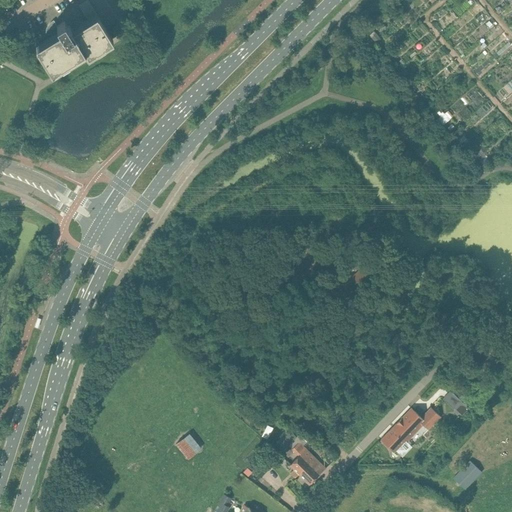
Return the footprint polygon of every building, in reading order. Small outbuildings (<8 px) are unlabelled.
[(86,0),(78,6),(81,11),(91,5),(87,0),(86,0)] [(109,7),(112,12),(122,5),(119,0),(109,7)] [(401,12),(406,8),(401,3),(397,7),(401,12)] [(94,9),(91,5),(81,11),(84,15),(94,9)] [(112,12),(115,17),(125,10),(122,5),(112,12)] [(84,15),(87,20),(88,21),(97,15),(94,9),(84,15)] [(125,10),(115,17),(118,21),(128,15),(125,10)] [(88,21),(87,20),(72,29),(69,25),(68,26),(64,21),(49,30),(52,35),(35,45),(52,72),(84,52),(88,57),(113,41),(97,15),(88,21)] [(380,39),(375,33),(370,37),(375,43),(380,39)] [(391,61),(395,57),(391,52),(386,56),(391,61)] [(446,112),(437,119),(442,125),(450,118),(446,112)] [(477,164),(481,161),(476,154),(472,158),(477,164)] [(376,244),(371,247),(376,254),(380,252),(376,244)] [(330,288),(327,291),(340,305),(348,297),(347,296),(358,286),(358,287),(375,271),(362,257),(356,263),(362,269),(351,279),(352,279),(348,283),(337,284),(336,283),(333,285),(330,286),(330,288)] [(452,391),(443,399),(445,401),(454,410),(455,408),(462,401),(453,392),(452,391)] [(421,417),(411,408),(380,440),(394,452),(404,441),(406,442),(422,425),(427,429),(440,417),(431,408),(421,417)] [(275,444),(283,451),(296,438),(289,430),(275,444)] [(304,430),(299,435),(307,442),(309,440),(310,439),(312,437),(304,430)] [(201,448),(189,434),(176,445),(188,459),(201,448)] [(293,462),(290,465),(294,470),(291,473),(295,477),(296,477),(299,474),(309,485),(325,469),(314,458),(302,446),(298,442),(292,449),(299,456),(293,462)] [(481,472),(470,461),(453,479),(464,490),(481,472)] [(214,511),(225,511),(227,509),(225,508),(227,505),(230,499),(222,494),(217,504),(218,505),(214,511)]
